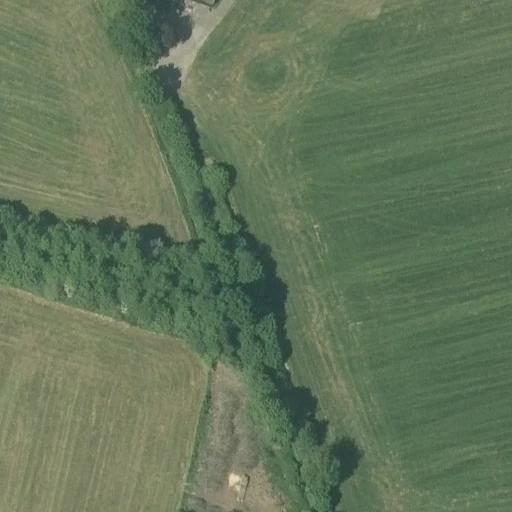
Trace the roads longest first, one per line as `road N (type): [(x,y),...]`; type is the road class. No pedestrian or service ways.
road 1 (track): [(321,511),(166,78)]
road 2 (unclassified): [(129,17),(190,36),(190,68),(166,78),(150,65)]
